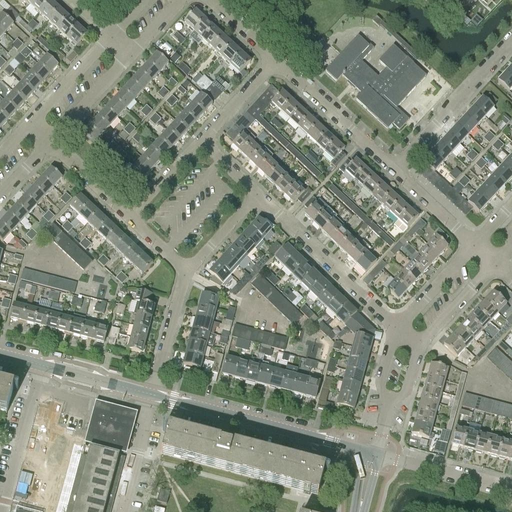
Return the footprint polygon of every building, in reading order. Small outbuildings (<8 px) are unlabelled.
[(39,14),(49,2),(47,0),(34,0),(29,5),(39,14)] [(48,22),(55,14),(59,10),(49,2),(39,14),(48,22)] [(14,21),(18,17),(10,9),(5,13),(14,21)] [(59,10),(55,14),(48,22),(57,30),(68,19),(59,10)] [(184,24),(193,32),(204,20),(195,12),(184,24)] [(1,15),(0,15),(0,31),(4,35),(12,25),(1,15)] [(482,22),(476,16),(470,23),(476,28),(482,22)] [(379,27),(384,31),(387,28),(375,17),(373,20),(371,22),(378,28),(379,27)] [(66,39),(73,31),(77,27),(68,19),(57,30),(66,39)] [(34,20),(28,24),(32,31),(39,26),(34,20)] [(204,20),(193,32),(202,41),(213,29),(204,20)] [(19,25),(24,30),(27,27),(21,22),(19,25)] [(27,27),(24,30),(29,35),(32,32),(27,27)] [(77,27),(73,31),(66,39),(75,47),(86,36),(77,27)] [(202,41),(212,49),(222,37),(213,29),(202,41)] [(180,46),(185,41),(176,33),(172,38),(180,46)] [(221,58),(232,46),(222,37),(212,49),(221,58)] [(342,53),(328,68),(325,72),(336,82),(341,76),(347,82),(346,83),(349,86),(354,90),(355,89),(361,94),(355,100),(387,130),(392,125),(398,131),(405,124),(408,121),(395,109),(425,77),(393,47),(378,62),(386,69),(377,79),(360,63),(373,49),(369,45),(368,47),(357,37),(342,53)] [(42,47),(45,43),(40,38),(37,42),(42,47)] [(14,44),(20,49),(23,46),(17,40),(14,44)] [(42,47),(51,55),(54,51),(45,43),(42,47)] [(403,43),(400,46),(415,60),(418,57),(403,43)] [(20,49),(14,44),(11,47),(17,52),(20,49)] [(230,66),(230,65),(241,54),(232,46),(221,58),(230,66)] [(26,48),(22,52),(28,57),(32,54),(26,48)] [(54,51),(51,55),(50,55),(59,63),(63,59),(55,51),(54,51)] [(26,60),(28,57),(22,52),(20,55),(26,60)] [(156,54),(148,63),(159,74),(168,64),(156,54)] [(250,63),(249,62),(251,60),(247,56),(245,58),(241,54),(230,65),(230,66),(239,75),(250,63)] [(180,59),(175,55),(169,61),(174,65),(180,59)] [(46,56),(37,65),(48,76),(57,67),(46,56)] [(148,63),(139,73),(150,83),(159,74),(148,63)] [(37,65),(29,74),(40,85),(48,76),(37,65)] [(182,65),(177,69),(185,77),(189,72),(182,65)] [(6,70),(11,75),(14,72),(9,67),(6,70)] [(11,75),(6,70),(3,73),(9,78),(11,75)] [(243,72),(240,75),(241,76),(238,80),(241,82),(247,75),(243,72)] [(139,73),(131,82),(142,92),(150,83),(139,73)] [(511,88),(511,79),(505,73),(497,82),(508,93),(511,88)] [(29,74),(20,84),(32,94),(40,85),(29,74)] [(198,75),(191,82),(195,85),(202,78),(198,75)] [(174,88),(177,85),(171,79),(168,83),(174,88)] [(224,92),(220,89),(223,85),(217,79),(204,94),(214,103),(224,92)] [(131,82),(122,91),(134,101),(142,92),(131,82)] [(20,84),(12,93),(23,103),(32,94),(20,84)] [(266,91),(275,99),(279,95),(271,86),(266,91)] [(180,87),(177,91),(183,96),(186,93),(180,87)] [(169,94),(163,88),(160,92),(166,97),(169,94)] [(122,91),(114,100),(125,110),(134,101),(122,91)] [(275,99),(266,91),(262,95),(271,104),(275,99)] [(166,97),(160,92),(157,95),(163,100),(166,97)] [(274,108),(280,113),(291,101),(282,92),(269,106),(273,109),(274,108)] [(3,102),(15,112),(23,103),(12,93),(3,102)] [(201,95),(192,104),(203,115),(212,105),(201,95)] [(271,104),(262,95),(258,100),(267,108),(271,104)] [(490,105),(495,100),(489,95),(484,100),(490,105)] [(177,102),(171,96),(169,99),(174,105),(177,102)] [(174,105),(169,99),(165,103),(171,108),(174,105)] [(482,99),(473,108),(484,119),(493,109),(482,99)] [(105,109),(117,119),(125,110),(114,100),(105,109)] [(254,104),(263,112),(267,108),(258,100),(254,104)] [(299,110),(300,109),(291,101),(280,113),(289,121),(299,110)] [(3,102),(0,105),(0,115),(6,121),(15,112),(3,102)] [(184,113),(195,124),(203,115),(192,104),(184,113)] [(250,109),(259,117),(263,112),(254,104),(250,109)] [(152,112),(146,107),(143,110),(149,115),(152,112)] [(476,128),(484,119),(473,108),(465,117),(476,128)] [(105,109),(97,118),(108,129),(117,119),(105,109)] [(259,117),(250,109),(246,113),(255,121),(258,117),(259,117)] [(297,129),(308,117),(300,109),(299,110),(289,121),(297,129)] [(149,115),(143,110),(140,113),(146,119),(149,115)] [(184,113),(175,123),(186,133),(195,124),(184,113)] [(255,121),(246,113),(242,117),(251,126),(255,122),(255,121)] [(155,115),(152,118),(158,123),(160,120),(155,115)] [(238,122),(247,130),(251,126),(242,117),(238,122)] [(259,126),(263,122),(258,117),(255,121),(255,122),(259,126)] [(297,129),(306,137),(317,125),(308,117),(297,129)] [(465,117),(456,126),(468,137),(476,128),(465,117)] [(97,118),(89,127),(100,138),(108,129),(97,118)] [(154,126),(158,123),(152,118),(149,121),(154,126)] [(506,127),(509,123),(503,118),(499,121),(506,127)] [(233,126),(242,134),(247,130),(238,122),(233,126)] [(175,123),(167,132),(178,142),(186,133),(175,123)] [(129,125),(126,128),(132,133),(135,130),(129,125)] [(317,125),(306,137),(315,145),(325,134),(326,133),(317,125)] [(229,131),(238,139),(242,134),(233,126),(229,131)] [(459,146),(468,137),(456,126),(448,135),(459,146)] [(91,147),(100,138),(89,127),(80,137),(91,147)] [(129,137),(132,133),(126,128),(123,132),(129,137)] [(272,138),(276,134),(272,130),(268,134),(272,138)] [(238,139),(229,131),(225,135),(234,143),(238,139)] [(246,131),(243,134),(232,146),(241,155),(252,143),(255,139),(246,131)] [(138,132),(135,136),(141,142),(144,138),(138,132)] [(178,142),(167,132),(158,141),(169,151),(178,142)] [(122,133),(119,137),(124,142),(127,139),(122,133)] [(315,145),(324,153),(335,142),(326,133),(325,134),(315,145)] [(485,136),(491,142),(494,138),(489,133),(485,136)] [(439,144),(451,155),(459,146),(448,135),(439,144)] [(141,142),(135,136),(132,139),(138,145),(141,142)] [(491,142),(485,136),(483,139),(488,145),(491,142)] [(281,146),(285,143),(280,138),(277,142),(281,146)] [(158,141),(150,150),(161,160),(169,151),(158,141)] [(503,146),(497,141),(494,145),(500,150),(503,146)] [(344,150),(335,142),(324,153),(332,161),(330,164),(335,168),(346,157),(341,153),(344,150)] [(115,152),(118,148),(112,143),(109,146),(115,152)] [(241,155),(249,163),(260,151),(252,143),(241,155)] [(442,164),(451,155),(439,144),(431,154),(442,164)] [(127,145),(123,149),(127,153),(131,149),(127,145)] [(500,150),(494,145),(491,148),(497,153),(500,150)] [(115,152),(109,146),(106,149),(112,155),(115,152)] [(289,147),(285,150),(290,155),(293,151),(289,147)] [(258,171),(269,160),(272,156),(264,148),(260,151),(249,163),(258,171)] [(150,150),(141,159),(153,169),(161,160),(150,150)] [(124,160),(127,156),(121,151),(118,154),(124,160)] [(294,159),(298,155),(293,151),(290,155),(294,159)] [(477,157),(472,151),(468,155),(474,160),(477,157)] [(306,158),(314,164),(318,158),(310,152),(306,158)] [(124,160),(118,154),(115,158),(121,163),(124,160)] [(422,163),(428,168),(432,172),(434,173),(442,164),(431,154),(422,163)] [(471,163),(474,160),(468,155),(466,158),(471,163)] [(448,162),(455,168),(460,163),(453,157),(448,162)] [(141,159),(133,168),(144,179),(153,169),(141,159)] [(303,167),(307,163),(302,159),(299,163),(303,167)] [(480,159),(477,163),(483,168),(486,165),(480,159)] [(511,161),(509,159),(501,168),(511,178),(511,177),(511,161)] [(266,180),(277,168),(269,160),(258,171),(266,180)] [(353,181),(364,169),(355,160),(351,165),(347,161),(338,170),(342,174),(344,172),(353,181)] [(480,171),(483,168),(477,163),(474,166),(480,171)] [(135,188),(144,179),(133,168),(124,178),(135,188)] [(266,180),(275,188),(286,176),(277,168),(266,180)] [(425,180),(432,172),(428,168),(420,176),(425,180)] [(501,168),(492,177),(503,187),(511,178),(501,168)] [(41,178),(53,189),(61,180),(50,169),(41,178)] [(362,189),(373,177),(364,169),(353,181),(362,189)] [(458,178),(461,175),(455,169),(452,173),(458,178)] [(315,171),(312,175),(316,179),(320,175),(315,171)] [(425,180),(429,184),(436,176),(434,173),(432,172),(425,180)] [(455,181),(458,178),(452,173),(449,176),(455,181)] [(284,196),(295,185),(286,176),(275,188),(284,196)] [(433,188),(440,180),(436,176),(429,184),(433,188)] [(371,197),(382,185),(373,177),(362,189),(371,197)] [(460,181),(466,186),(470,183),(464,177),(460,181)] [(492,177),(484,186),(495,196),(503,187),(492,177)] [(53,189),(41,178),(33,187),(44,198),(53,189)] [(433,188),(437,192),(445,183),(440,180),(433,188)] [(466,186),(460,181),(458,184),(464,189),(466,186)] [(445,183),(437,192),(441,196),(449,188),(445,183)] [(295,185),(284,196),(292,205),(296,200),(300,205),(309,195),(302,188),(300,190),(295,185)] [(380,205),(391,193),(382,185),(371,197),(380,205)] [(458,195),(463,190),(457,185),(452,190),(458,195)] [(484,186),(475,195),(486,205),(495,196),(484,186)] [(24,197),(36,207),(44,198),(33,187),(24,197)] [(444,198),(452,190),(450,189),(449,188),(441,196),(443,197),(444,198)] [(444,198),(448,202),(456,194),(452,190),(444,198)] [(389,213),(400,201),(391,193),(380,205),(389,213)] [(68,203),(71,199),(65,194),(62,198),(68,203)] [(460,198),(456,194),(448,202),(452,206),(460,198)] [(468,205),(472,209),(478,215),(486,205),(475,195),(467,204),(468,205)] [(69,207),(78,216),(89,205),(80,196),(69,207)] [(16,206),(28,216),(34,210),(36,207),(24,197),(16,206)] [(68,203),(62,198),(59,200),(65,206),(68,203)] [(313,224),(324,212),(327,209),(319,201),(317,203),(312,198),(303,207),(308,212),(304,216),(313,224)] [(464,202),(460,198),(452,206),(456,210),(464,202)] [(400,201),(389,213),(397,222),(408,210),(400,201)] [(468,205),(467,204),(464,202),(456,210),(460,213),(468,205)] [(88,225),(98,213),(89,205),(78,216),(88,225)] [(472,209),(468,205),(460,213),(465,217),(472,209)] [(28,216),(16,206),(8,215),(19,225),(28,216)] [(328,208),(327,209),(324,212),(313,224),(321,233),(332,221),(336,216),(328,208)] [(408,210),(397,222),(406,230),(417,218),(408,210)] [(51,221),(54,218),(48,212),(45,216),(51,221)] [(84,239),(88,243),(97,233),(96,233),(107,222),(98,213),(88,225),(85,227),(91,233),(84,239)] [(19,225),(8,215),(0,222),(0,224),(11,235),(19,225)] [(51,221),(45,216),(42,219),(44,220),(48,224),(51,221)] [(42,222),(38,225),(43,229),(48,224),(44,220),(42,222)] [(250,229),(263,241),(271,232),(258,220),(250,229)] [(410,231),(414,235),(415,234),(418,230),(420,231),(425,225),(420,220),(410,231)] [(321,233),(330,241),(341,229),(332,221),(321,233)] [(64,231),(70,225),(67,222),(61,228),(64,231)] [(96,233),(97,233),(105,242),(116,230),(107,222),(96,233)] [(11,235),(0,224),(0,241),(2,244),(11,235)] [(73,228),(70,225),(64,231),(67,234),(73,228)] [(45,233),(54,242),(61,234),(52,226),(45,233)] [(242,238),(252,247),(255,250),(263,241),(250,229),(242,238)] [(341,229),(330,241),(338,249),(350,238),(341,229)] [(28,234),(34,239),(37,236),(31,230),(28,234)] [(125,239),(116,230),(105,242),(114,250),(125,239)] [(418,230),(415,234),(419,238),(423,234),(420,231),(418,230)] [(443,244),(448,239),(438,230),(433,236),(435,238),(427,247),(439,257),(447,248),(443,244)] [(406,235),(410,239),(414,235),(410,231),(406,235)] [(34,239),(28,234),(25,237),(31,242),(34,239)] [(61,234),(54,242),(53,243),(57,247),(66,238),(61,234)] [(406,235),(402,239),(406,243),(407,244),(411,240),(410,239),(406,235)] [(57,247),(61,252),(70,242),(66,238),(57,247)] [(233,247),(247,259),(255,250),(252,247),(242,238),(233,247)] [(350,238),(338,249),(347,258),(358,246),(350,238)] [(88,243),(84,239),(79,245),(82,248),(88,243)] [(114,250),(123,259),(134,247),(125,239),(114,250)] [(402,239),(394,248),(398,252),(406,243),(402,239)] [(23,250),(26,247),(20,241),(17,245),(23,250)] [(61,252),(65,256),(74,247),(70,242),(61,252)] [(91,245),(88,243),(82,248),(85,251),(91,245)] [(271,249),(276,253),(280,248),(275,244),(271,249)] [(356,266),(361,260),(367,255),(358,246),(347,258),(356,266)] [(79,251),(74,247),(65,256),(70,260),(79,251)] [(123,259),(132,267),(143,256),(134,247),(123,259)] [(225,256),(239,268),(247,259),(233,247),(225,256)] [(284,268),(296,256),(287,247),(275,260),(284,268)] [(419,255),(430,266),(439,257),(427,247),(419,255)] [(276,253),(271,249),(267,253),(272,257),(276,253)] [(70,260),(74,264),(83,255),(79,251),(70,260)] [(74,264),(78,268),(87,259),(83,255),(74,264)] [(361,260),(356,266),(364,275),(376,263),(367,255),(361,260)] [(411,264),(422,275),(430,266),(419,255),(411,264)] [(97,262),(100,265),(106,259),(102,256),(97,262)] [(152,265),(143,256),(132,267),(142,276),(152,265)] [(239,268),(225,256),(217,265),(230,277),(239,268)] [(292,277),(303,266),(305,264),(296,256),(284,268),(292,277)] [(92,263),(87,259),(78,268),(83,272),(92,263)] [(103,268),(109,262),(106,259),(100,265),(103,268)] [(259,261),(255,266),(259,271),(264,266),(259,261)] [(381,262),(378,266),(382,270),(386,266),(381,262)] [(305,264),(303,266),(292,277),(301,285),(313,272),(305,264)] [(402,273),(414,284),(422,275),(411,264),(402,273)] [(220,289),(222,286),(230,277),(217,265),(209,274),(213,278),(209,283),(220,289)] [(259,271),(255,266),(251,271),(255,275),(259,271)] [(382,270),(378,266),(367,277),(372,282),(382,270)] [(26,282),(29,271),(23,270),(20,281),(26,282)] [(34,273),(29,271),(26,282),(31,284),(34,273)] [(301,285),(310,293),(322,280),(313,272),(301,285)] [(37,285),(39,274),(34,273),(31,284),(37,285)] [(115,279),(118,282),(124,276),(121,273),(115,279)] [(402,273),(394,282),(406,292),(414,284),(402,273)] [(45,276),(39,274),(37,285),(42,287),(45,276)] [(265,278),(270,283),(274,279),(269,274),(265,278)] [(47,288),(50,277),(45,276),(42,287),(47,288)] [(121,285),(127,280),(124,276),(118,282),(121,285)] [(55,279),(50,277),(47,288),(52,289),(55,279)] [(250,285),(255,290),(263,281),(259,277),(250,285)] [(58,291),(61,280),(55,279),(52,289),(58,291)] [(243,279),(239,284),(243,288),(248,283),(243,279)] [(278,282),(274,279),(270,283),(274,287),(278,282)] [(66,282),(61,280),(58,291),(63,292),(66,282)] [(310,293),(318,301),(330,289),(322,280),(310,293)] [(267,285),(263,281),(255,290),(259,294),(267,285)] [(71,283),(66,282),(63,292),(68,294),(71,283)] [(406,292),(394,282),(386,291),(397,301),(406,292)] [(76,284),(71,283),(68,294),(74,295),(77,284),(76,284)] [(243,288),(239,284),(234,289),(239,293),(243,288)] [(272,289),(267,285),(259,294),(263,298),(272,289)] [(276,293),(272,289),(263,298),(268,302),(276,293)] [(318,301),(327,310),(339,297),(330,289),(318,301)] [(282,295),(287,300),(292,295),(287,290),(282,295)] [(155,308),(149,306),(152,295),(136,291),(133,302),(137,303),(134,315),(137,316),(151,319),(155,308)] [(280,298),(276,293),(268,302),(272,306),(280,298)] [(484,302),(498,315),(506,306),(493,293),(484,302)] [(296,299),(292,295),(287,300),(291,304),(296,299)] [(199,307),(216,312),(219,300),(202,296),(199,307)] [(327,310),(335,318),(348,305),(339,297),(327,310)] [(276,310),(284,302),(280,298),(272,306),(276,310)] [(289,306),(284,302),(276,310),(280,314),(289,306)] [(498,315),(484,302),(476,311),(490,323),(498,315)] [(22,323),(24,316),(26,308),(14,304),(10,319),(22,323)] [(344,327),(345,326),(356,314),(348,305),(335,318),(344,327)] [(45,329),(48,316),(50,309),(39,306),(37,311),(34,326),(45,329)] [(285,318),(293,310),(289,306),(280,314),(285,318)] [(196,319),(213,324),(216,312),(199,307),(196,319)] [(300,312),(304,316),(308,311),(304,307),(300,312)] [(34,326),(37,311),(26,308),(24,316),(22,323),(34,326)] [(61,317),(62,312),(50,309),(48,316),(45,329),(57,332),(61,317)] [(297,314),(293,310),(285,318),(289,323),(297,314)] [(468,320),(481,332),(490,323),(476,311),(468,320)] [(302,318),(297,314),(289,323),(293,327),(296,324),(302,318)] [(372,335),(372,334),(373,332),(360,319),(360,318),(356,314),(345,326),(353,334),(356,334),(357,330),(372,335)] [(74,315),(72,320),(68,335),(80,338),(84,323),(85,318),(74,315)] [(137,316),(134,327),(148,331),(151,319),(137,316)] [(57,332),(68,335),(72,320),(61,317),(57,332)] [(192,331),(210,335),(213,324),(196,319),(192,331)] [(460,328),(473,341),(481,332),(468,320),(460,328)] [(80,338),(92,341),(96,326),(84,323),(80,338)] [(321,333),(324,331),(326,328),(321,323),(317,328),(321,333)] [(511,327),(508,324),(499,333),(502,336),(511,327)] [(96,326),(92,341),(103,344),(107,329),(96,326)] [(238,340),(241,328),(235,326),(232,338),(236,339),(238,340)] [(134,327),(130,338),(145,342),(148,331),(134,327)] [(238,340),(244,341),(247,329),(241,328),(238,340)] [(326,328),(324,331),(321,333),(327,338),(331,333),(326,328)] [(451,337),(465,350),(473,341),(460,328),(451,337)] [(249,343),(252,331),(247,329),(244,341),(249,343)] [(374,335),(372,334),(372,335),(357,330),(356,334),(355,336),(352,348),(370,353),(373,341),(374,335)] [(189,342),(207,347),(210,335),(192,331),(189,342)] [(249,343),(255,344),(258,333),(252,331),(249,343)] [(117,340),(118,335),(110,333),(107,345),(114,347),(116,340),(117,340)] [(261,346),(264,334),(258,333),(255,344),(261,346)] [(331,333),(327,338),(331,342),(335,337),(331,333)] [(502,336),(499,333),(491,341),(494,344),(502,336)] [(261,346),(267,347),(270,336),(264,334),(261,346)] [(272,349),(276,337),(270,336),(267,347),(272,349)] [(272,349),(278,351),(281,339),(276,337),(272,349)] [(465,350),(451,337),(443,346),(457,358),(465,350)] [(142,354),(145,342),(130,338),(127,350),(142,354)] [(236,339),(234,348),(241,350),(244,341),(238,340),(236,339)] [(281,339),(278,351),(284,352),(286,347),(287,340),(281,339)] [(244,341),(241,350),(247,352),(249,343),(244,341)] [(494,344),(491,341),(483,350),(486,353),(494,344)] [(186,354),(203,358),(207,347),(189,342),(186,354)] [(314,342),(313,354),(322,355),(322,343),(314,342)] [(498,347),(505,353),(507,350),(501,344),(498,347)] [(257,355),(264,357),(266,350),(259,348),(257,355)] [(352,348),(349,360),(367,365),(370,353),(352,348)] [(475,359),(478,362),(486,353),(483,350),(475,359)] [(491,363),(499,354),(500,354),(495,350),(486,359),(491,363)] [(203,358),(186,354),(183,365),(200,370),(203,358)] [(289,356),(283,354),(281,361),(287,363),(289,356)] [(495,367),(496,366),(504,358),(500,354),(499,354),(491,363),(495,367)] [(216,355),(214,361),(221,363),(222,357),(216,355)] [(245,382),(250,365),(244,363),(245,358),(240,357),(238,362),(234,379),(245,382)] [(222,376),(234,379),(238,362),(227,358),(222,376)] [(500,371),(509,362),(504,358),(496,366),(495,367),(500,371)] [(245,382),(257,385),(261,368),(263,362),(251,359),(250,365),(245,382)] [(478,362),(475,359),(466,368),(469,371),(478,362)] [(349,360),(346,371),(364,376),(367,365),(349,360)] [(218,375),(221,363),(214,361),(211,373),(218,375)] [(304,367),(311,369),(313,362),(306,361),(304,367)] [(500,371),(504,375),(511,366),(511,365),(509,362),(500,371)] [(427,377),(444,382),(448,370),(431,365),(427,377)] [(269,388),(273,371),(261,368),(257,385),(269,388)] [(280,391),(280,390),(285,374),(273,371),(269,388),(280,391)] [(346,371),(343,383),(360,388),(364,376),(346,371)] [(292,394),(296,377),(285,374),(280,390),(280,391),(292,394)] [(303,397),(307,382),(308,380),(296,377),(292,394),(303,397)] [(320,383),(313,382),(314,379),(309,377),(308,380),(307,382),(303,397),(315,400),(320,383)] [(424,389),(441,394),(444,382),(427,377),(424,389)] [(343,383),(340,394),(357,399),(360,388),(343,383)] [(0,411),(7,413),(13,391),(0,387),(0,411)] [(421,400),(438,405),(441,394),(424,389),(421,400)] [(325,403),(329,391),(322,390),(319,402),(325,403)] [(354,411),(357,399),(340,394),(337,406),(354,411)] [(467,409),(469,402),(471,396),(465,395),(461,407),(467,409)] [(473,410),(476,398),(471,396),(469,402),(467,409),(473,410)] [(479,412),(480,409),(482,399),(476,398),(473,410),(479,412)] [(482,399),(480,409),(479,412),(485,413),(488,401),(482,399)] [(418,411),(435,416),(438,405),(421,400),(418,411)] [(491,415),(493,405),(494,402),(488,401),(485,413),(491,415)] [(496,417),(500,404),(494,402),(493,405),(491,415),(496,417)] [(496,417),(502,418),(505,406),(500,404),(496,417)] [(90,449),(125,458),(136,416),(96,405),(84,447),(90,449)] [(508,420),(511,407),(505,406),(502,418),(508,420)] [(414,423),(431,428),(435,416),(418,411),(414,423)] [(431,428),(414,423),(411,435),(431,441),(433,436),(429,435),(431,428)] [(54,448),(56,430),(38,427),(35,446),(54,448)] [(451,446),(463,449),(467,431),(456,428),(451,446)] [(442,431),(439,443),(447,445),(450,433),(446,432),(442,431)] [(467,431),(463,449),(474,452),(479,434),(467,431)] [(318,495),(324,473),(232,449),(234,441),(213,436),(211,443),(167,432),(162,454),(318,495)] [(486,455),(486,454),(490,437),(479,434),(474,452),(486,455)] [(497,458),(502,440),(490,437),(486,454),(486,455),(497,458)] [(497,458),(510,461),(511,451),(511,442),(502,440),(497,458)] [(110,511),(125,458),(90,449),(84,447),(66,511),(110,511)] [(166,505),(169,493),(159,491),(156,503),(166,505)]
